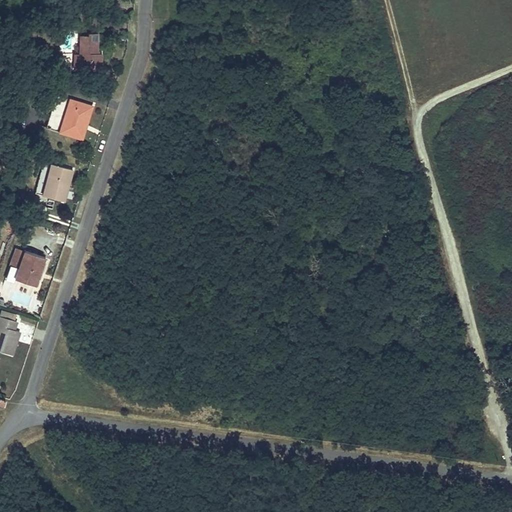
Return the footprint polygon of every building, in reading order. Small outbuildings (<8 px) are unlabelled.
[(81,39),(82,57),(82,72),(102,72),(101,55),(98,55),(98,36),(87,36),(88,39),(81,39)] [(72,100),(62,132),(83,139),(93,107),(72,100)] [(52,164),(42,195),(64,202),(75,170),(53,163),(52,164)] [(24,258),(26,251),(17,248),(11,265),(20,268),(16,279),(36,286),(44,264),(24,258)] [(0,314),(13,318),(15,313),(0,308),(0,314)] [(0,318),(0,351),(12,355),(20,332),(13,330),(15,323),(0,318)]
